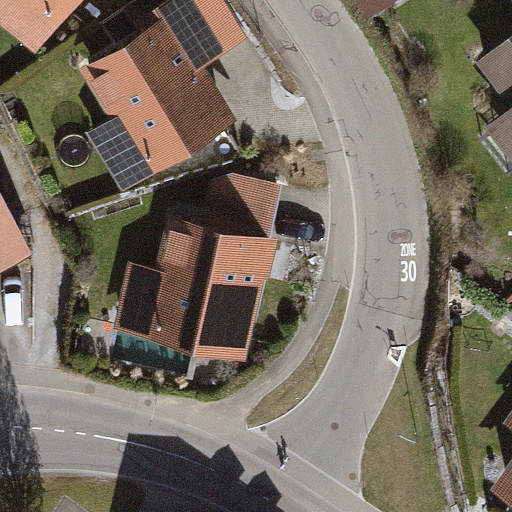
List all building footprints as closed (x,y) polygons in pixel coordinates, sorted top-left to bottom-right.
[(0,0),(0,25),(36,54),(80,0),(0,0)] [(136,37),(73,77),(102,124),(77,139),(114,199),(230,127),(193,69),(219,53),(185,0),(172,0),(130,27),(136,37)] [(511,37),(468,74),(502,115),(472,139),(511,186),(511,37)] [(197,226),(163,219),(151,275),(120,268),(104,341),(239,370),(267,245),(262,244),(274,192),(225,181),(205,191),(197,226)] [(0,271),(33,254),(0,195),(0,271)] [(493,511),(511,511),(511,413),(495,437),(511,449),(511,455),(479,502),(493,511)]
